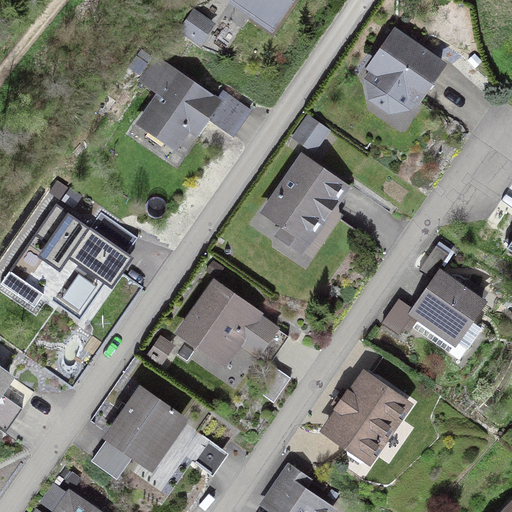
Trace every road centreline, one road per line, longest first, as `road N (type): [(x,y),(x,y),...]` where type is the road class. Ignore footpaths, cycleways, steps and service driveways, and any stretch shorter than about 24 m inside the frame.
road 1 (residential): [(372,0),(12,511)]
road 2 (residential): [(232,511),(502,129)]
